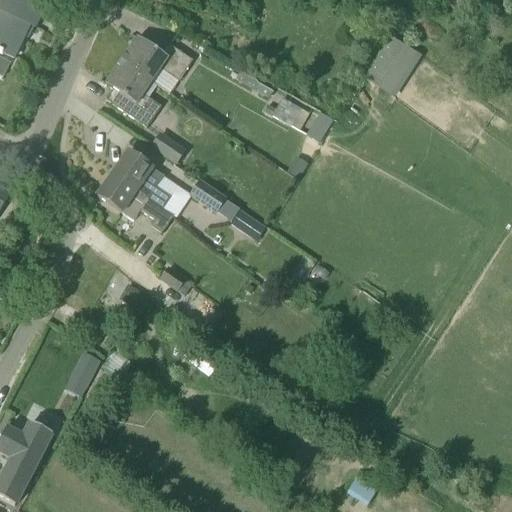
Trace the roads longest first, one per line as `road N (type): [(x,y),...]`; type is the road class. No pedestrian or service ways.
road 1 (residential): [(0,383),(72,229),(68,210),(29,164)]
road 2 (residential): [(29,164),(100,0)]
